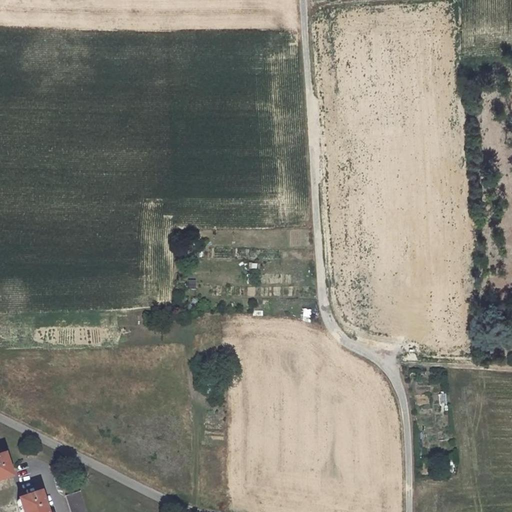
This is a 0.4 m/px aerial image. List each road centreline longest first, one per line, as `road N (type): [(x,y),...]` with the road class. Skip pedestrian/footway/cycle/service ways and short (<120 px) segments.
road 1 (unclassified): [(407,511),(407,438),(392,373),(338,333),(321,300),(302,0)]
road 2 (residential): [(0,419),(198,511)]
